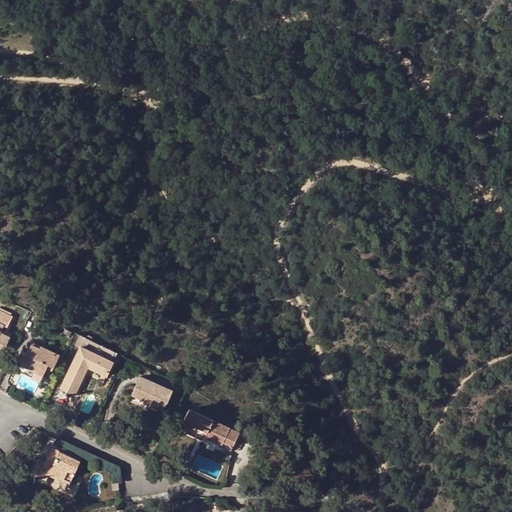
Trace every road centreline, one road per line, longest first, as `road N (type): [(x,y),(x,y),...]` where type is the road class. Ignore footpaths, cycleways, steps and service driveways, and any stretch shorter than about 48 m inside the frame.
road 1 (track): [(357,511),(376,488),(376,471),(308,352),(277,254),(278,226),(330,167),(386,173),(511,210)]
road 2 (residential): [(13,411),(196,491),(334,498),(351,511)]
road 3 (track): [(0,51),(152,89)]
road 4 (track): [(0,74),(126,85)]
